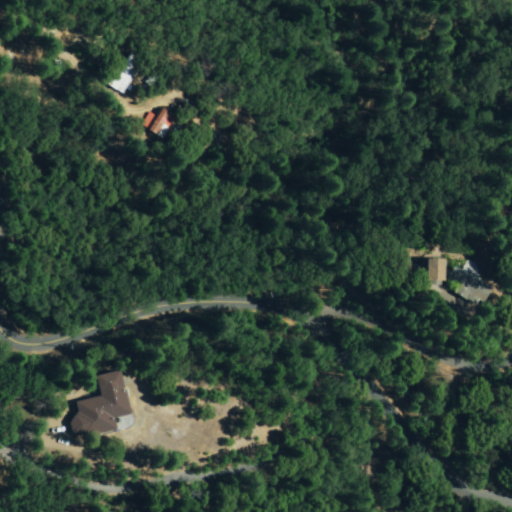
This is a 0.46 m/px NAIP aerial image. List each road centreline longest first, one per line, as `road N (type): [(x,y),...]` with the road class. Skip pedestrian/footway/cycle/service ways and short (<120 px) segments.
road 1 (tertiary): [(0,332),(8,345),(47,347),(136,317),(265,305),(327,332),(391,408)]
road 2 (residential): [(391,408),(448,487),(511,503)]
road 3 (residential): [(391,408),(511,395)]
